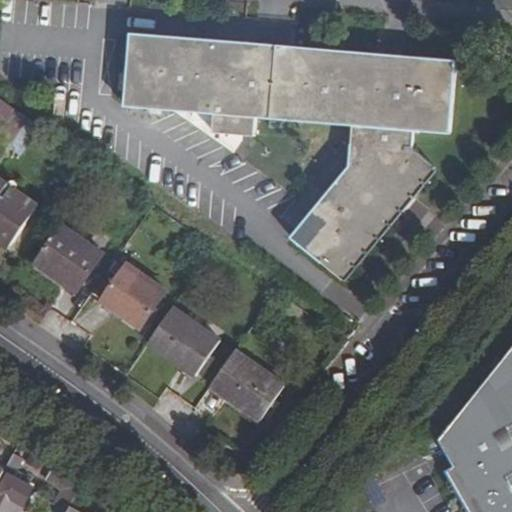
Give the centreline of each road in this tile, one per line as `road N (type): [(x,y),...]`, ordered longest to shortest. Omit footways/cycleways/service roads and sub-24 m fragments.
road 1 (unknown): [(113,0),(109,95),(122,115),(402,337)]
road 2 (residential): [(511,202),(260,511)]
road 3 (residential): [(0,335),(219,511)]
